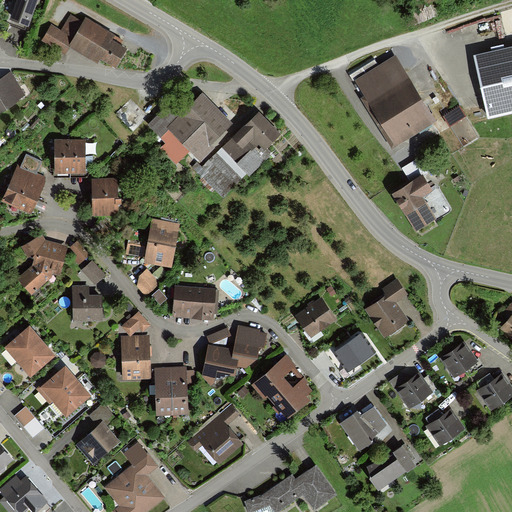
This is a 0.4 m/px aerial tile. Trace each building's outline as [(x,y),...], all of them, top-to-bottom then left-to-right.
[(37,0),(16,0),(9,20),(28,27),(37,0)] [(100,59),(116,68),(128,48),(121,44),(123,40),(87,18),(84,24),(72,17),(64,31),(51,24),(40,42),(65,57),(71,48),(97,64),(100,59)] [(511,42),(473,51),(488,116),(511,110),(511,42)] [(396,53),(356,78),(366,93),(362,95),(393,145),(437,118),(396,53)] [(12,71),(0,78),(0,112),(27,95),(12,71)] [(228,122),(202,95),(180,117),(169,107),(150,125),(160,136),(170,127),(196,153),(228,122)] [(281,140),(258,115),(197,171),(220,196),(281,140)] [(86,136),(70,137),(70,174),(86,174),(86,136)] [(55,175),(70,174),(70,137),(55,137),(55,175)] [(17,162),(1,198),(31,212),(47,175),(38,171),(44,158),(26,150),(20,164),(17,162)] [(424,170),(392,189),(404,210),(403,210),(415,231),(438,218),(424,194),(435,188),(424,170)] [(92,176),(92,213),(119,212),(119,200),(122,200),(122,186),(119,186),(119,175),(92,176)] [(143,260),(172,265),(180,222),(151,217),(143,260)] [(102,219),(92,227),(107,244),(119,233),(114,227),(111,230),(102,219)] [(60,274),(67,245),(46,239),(42,231),(21,243),(28,255),(31,253),(35,255),(32,263),(17,276),(31,293),(53,275),(53,273),(60,274)] [(78,263),(90,253),(77,239),(70,245),(77,253),(73,257),(78,263)] [(146,245),(128,242),(126,254),(144,257),(146,245)] [(81,268),(95,284),(106,273),(93,258),(81,268)] [(160,282),(148,268),(140,273),(137,285),(146,295),(160,282)] [(386,292),(365,307),(384,335),(410,318),(398,300),(409,293),(398,276),(382,286),(386,292)] [(73,284),(74,319),(103,318),(103,292),(90,292),(89,284),(73,284)] [(215,290),(176,287),(174,316),(212,319),(215,290)] [(321,296),(296,314),(312,335),(336,318),(321,296)] [(498,325),(511,337),(511,301),(504,310),(508,315),(498,325)] [(139,310),(122,325),(131,335),(140,327),(143,330),(151,323),(139,310)] [(5,344),(19,359),(42,338),(29,322),(5,344)] [(202,373),(211,383),(214,380),(215,378),(233,372),(236,373),(238,363),(246,365),(257,354),(259,344),(264,345),(267,332),(259,330),(260,328),(238,324),(234,347),(209,342),(202,373)] [(228,325),(207,334),(210,341),(212,342),(231,333),(228,325)] [(123,377),(151,376),(150,335),(121,335),(123,377)] [(373,353),(360,335),(336,352),(349,370),(373,353)] [(55,353),(42,338),(19,359),(32,374),(55,353)] [(465,338),(440,355),(454,375),(479,358),(465,338)] [(287,353),(253,382),(265,397),(268,394),(274,402),(271,404),(278,413),(281,410),(287,417),(310,397),(307,393),(312,389),(306,382),(308,381),(294,365),(296,364),(287,353)] [(50,403),(54,399),(79,378),(66,362),(36,387),(50,403)] [(157,412),(173,411),(171,366),(155,367),(157,412)] [(186,366),(171,366),(173,411),(188,410),(186,366)] [(403,370),(389,379),(408,407),(419,399),(423,401),(425,395),(438,386),(429,374),(423,377),(421,374),(418,376),(415,372),(403,370)] [(511,384),(502,370),(478,388),(491,407),(501,400),(505,401),(506,397),(511,392),(511,384)] [(91,392),(79,378),(54,399),(66,413),(91,392)] [(339,419),(359,448),(388,420),(375,402),(373,403),(371,400),(360,408),(358,406),(339,419)] [(78,444),(93,461),(117,441),(104,425),(113,417),(102,404),(89,415),(99,426),(78,444)] [(202,442),(217,460),(239,441),(224,425),(237,414),(230,406),(188,442),(194,449),(202,442)] [(430,421),(426,424),(440,443),(450,436),(454,437),(455,433),(464,426),(451,407),(442,412),(439,408),(427,416),(430,421)] [(34,436),(42,429),(24,408),(16,415),(34,436)] [(393,449),(395,451),(368,464),(372,472),(370,474),(379,487),(416,462),(402,443),(393,449)] [(134,464),(105,488),(121,506),(114,511),(113,511),(142,511),(162,497),(143,474),(154,466),(136,444),(125,453),(134,464)] [(0,469),(11,460),(0,447),(0,469)] [(292,472),(262,492),(245,499),(249,510),(270,503),(276,511),(304,493),(315,508),(338,492),(316,461),(295,476),(292,472)] [(17,511),(19,510),(20,511),(24,511),(28,508),(29,504),(42,493),(26,475),(21,479),(16,474),(0,489),(5,494),(0,498),(0,500),(10,511),(17,511)]
